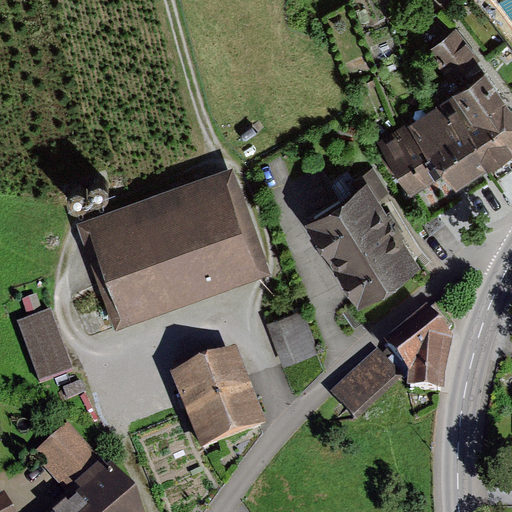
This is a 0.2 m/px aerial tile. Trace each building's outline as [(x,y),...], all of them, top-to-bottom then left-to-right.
[(455,89),(377,139),(412,192),(447,169),(455,181),(493,157),(511,144),(511,103),(504,92),(486,64),(461,31),(456,25),(427,48),(454,82),(452,84),(455,89)] [(77,217),(116,324),(272,268),(233,161),(77,217)] [(367,175),(305,213),(357,298),(419,260),(394,220),(367,175)] [(302,309),(268,320),(283,364),(317,352),(302,309)] [(427,312),(387,347),(410,375),(408,389),(445,393),(451,339),(427,312)] [(44,314),(15,325),(37,382),(66,371),(44,314)] [(155,351),(110,368),(129,417),(174,400),(155,351)] [(236,351),(171,376),(199,450),(265,425),(251,389),(236,351)] [(378,351),(330,393),(356,423),(404,380),(378,351)] [(60,511),(142,511),(137,494),(111,466),(108,468),(70,426),(37,456),(75,498),(60,511)] [(0,511),(13,511),(5,495),(0,497),(0,511)]
